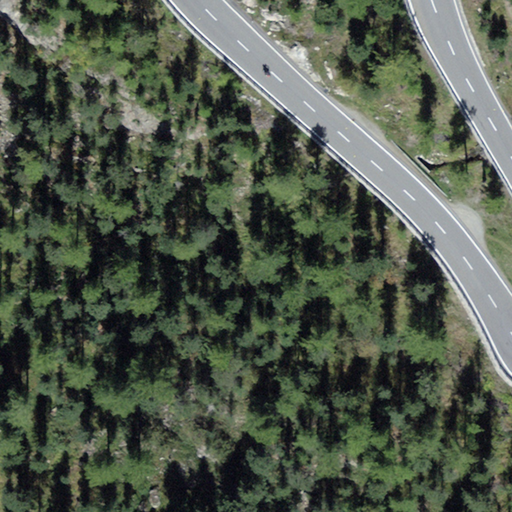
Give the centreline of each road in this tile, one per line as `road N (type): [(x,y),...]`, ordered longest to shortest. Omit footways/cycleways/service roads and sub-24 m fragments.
road 1 (primary): [(511,335),(435,222),(197,0)]
road 2 (primary): [(432,0),(457,64),(511,155)]
